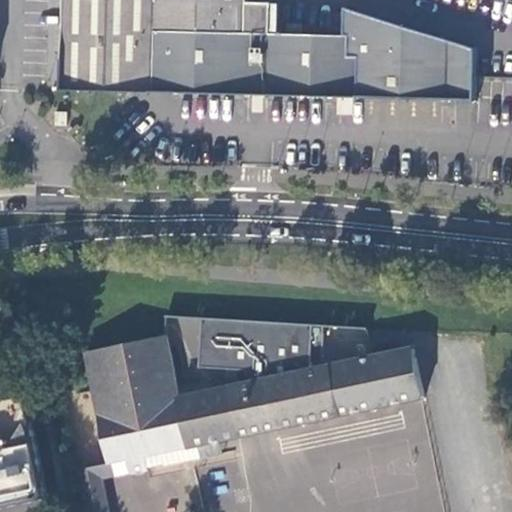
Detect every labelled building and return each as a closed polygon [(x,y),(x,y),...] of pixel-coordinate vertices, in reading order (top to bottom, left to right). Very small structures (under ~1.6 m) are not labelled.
[(475,105),(476,53),(342,7),(342,35),(266,33),(244,33),(245,5),(244,0),(64,0),(62,93),(122,95),(154,68),(183,97),(243,98),(243,104),(255,104),(267,104),(267,98),(327,99),(358,70),(392,101),(475,105)] [(267,5),(245,5),(244,33),(266,33),(267,5)] [(154,68),(122,95),(183,97),(154,68)] [(327,99),(392,101),(358,70),(327,99)] [(57,128),(69,128),(69,115),(57,115),(57,128)] [(232,389),(311,372),(309,355),(310,323),(202,318),(198,368),(227,369),(229,375),(232,389)] [(167,339),(86,354),(109,465),(127,461),(130,475),(153,470),(150,456),(220,442),(370,410),(361,361),(311,372),(232,389),(229,375),(207,379),(208,382),(207,382),(177,388),(167,339)] [(425,399),(414,349),(361,361),(370,410),(425,399)] [(49,498),(31,407),(24,403),(0,407),(0,511),(11,511),(44,506),(49,498)] [(223,456),(220,442),(150,456),(153,470),(194,461),(223,456)] [(111,511),(105,480),(130,475),(127,461),(109,465),(77,473),(85,511),(111,511)]
